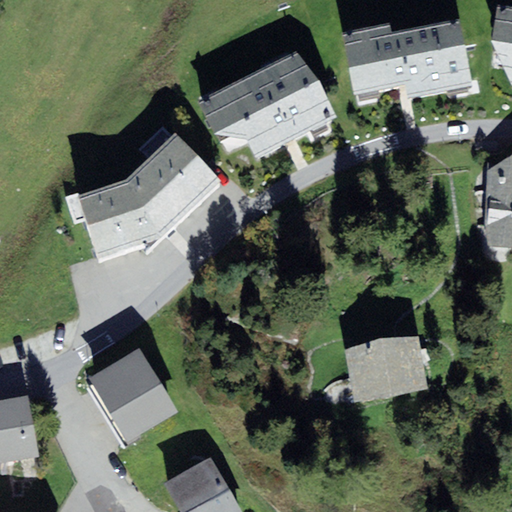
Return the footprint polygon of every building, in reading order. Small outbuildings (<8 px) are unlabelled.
[(511,7),(499,6),(490,41),(511,85),(511,7)] [(473,87),(460,17),(389,31),(388,25),(343,33),(355,95),(404,86),(407,99),(473,87)] [(337,117),(297,51),(198,103),(214,135),(246,136),(255,158),(337,117)] [(220,180),(175,132),(129,178),(78,195),(101,259),(162,239),(220,180)] [(511,155),(488,172),(485,221),(488,246),(511,247),(511,155)] [(418,333),(381,339),(390,397),(427,391),(418,333)] [(390,397),(381,339),(345,344),(354,402),(390,397)] [(178,411),(139,347),(88,379),(128,442),(178,411)] [(0,463),(40,457),(29,396),(0,400),(0,463)] [(243,511),(210,457),(163,485),(179,511),(243,511)]
